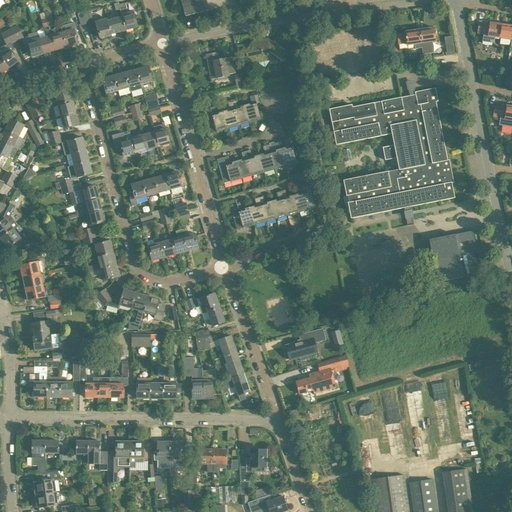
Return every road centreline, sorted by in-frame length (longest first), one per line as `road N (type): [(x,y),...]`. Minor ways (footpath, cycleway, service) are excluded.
road 1 (residential): [(224,265),(158,281),(140,271),(82,65)]
road 2 (residential): [(280,423),(9,418)]
road 3 (residential): [(161,43),(428,0)]
road 4 (residential): [(280,423),(226,272)]
road 5 (residential): [(9,418),(0,292)]
